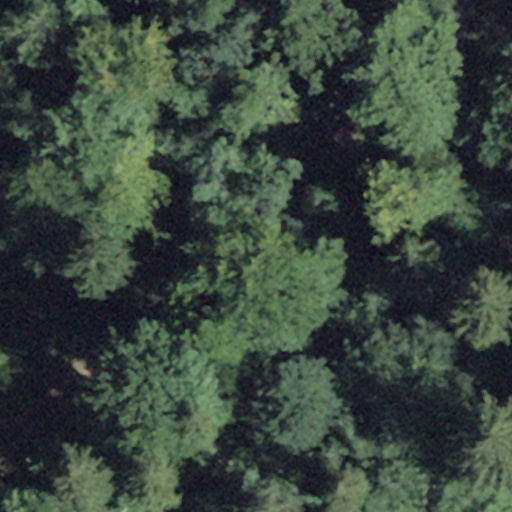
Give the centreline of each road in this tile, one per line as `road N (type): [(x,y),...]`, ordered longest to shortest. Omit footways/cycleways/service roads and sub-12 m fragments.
road 1 (track): [(0,440),(183,323),(346,113),(459,0)]
road 2 (track): [(471,0),(473,125),(511,309)]
